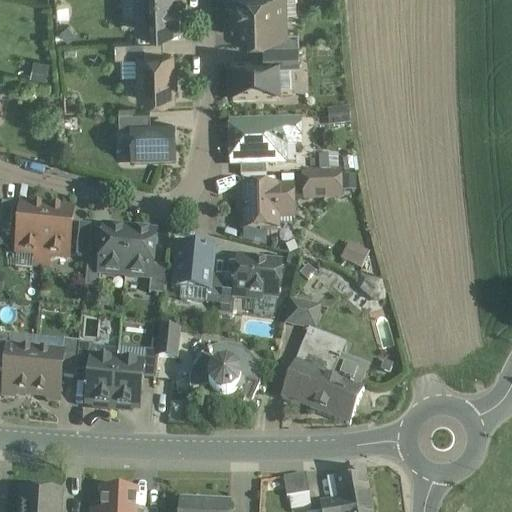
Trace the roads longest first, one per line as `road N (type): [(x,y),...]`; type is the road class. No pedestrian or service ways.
road 1 (residential): [(407,441),(229,449),(0,436)]
road 2 (residential): [(0,169),(156,207),(179,198),(192,182),(209,117),(202,0)]
